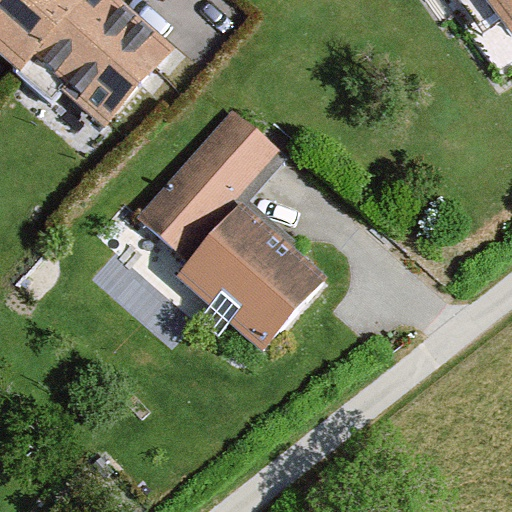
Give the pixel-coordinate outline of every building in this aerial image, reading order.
[(75,0),(0,0),(0,54),(16,69),(30,53),(75,0)] [(168,46),(112,0),(75,0),(30,53),(104,123),(168,46)] [(511,0),(486,0),(511,36),(511,0)] [(280,152),(229,113),(143,224),(195,264),(280,152)] [(187,283),(272,360),(330,295),(244,219),(187,283)]
